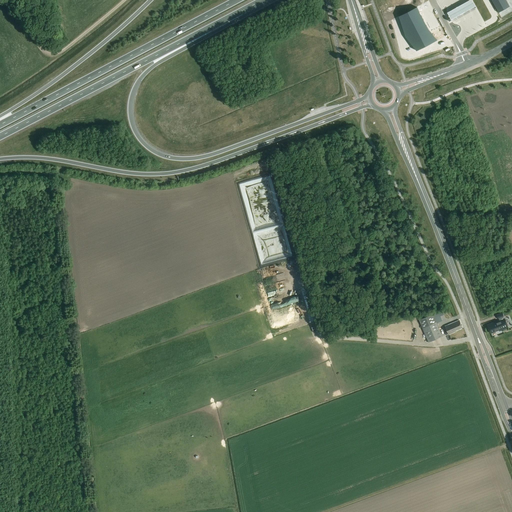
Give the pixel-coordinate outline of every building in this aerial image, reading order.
[(472,0),(468,0),(447,12),(450,19),(475,5),(472,0)] [(503,0),(489,0),(497,14),(508,8),(503,0)] [(412,46),(413,45),(416,50),(417,51),(437,41),(436,39),(434,40),(431,36),(433,35),(428,30),(417,7),(399,17),(400,20),(401,20),(404,26),(402,27),(406,37),(412,46)] [(438,313),(419,320),(428,343),(442,337),(435,319),(440,317),(438,313)] [(500,321),(487,326),(490,334),(498,331),(499,332),(507,329),(508,328),(508,326),(509,326),(506,320),(505,320),(504,317),(503,317),(499,319),(500,321)] [(454,332),(462,329),(459,321),(445,327),(448,336),(455,333),(454,332)]
